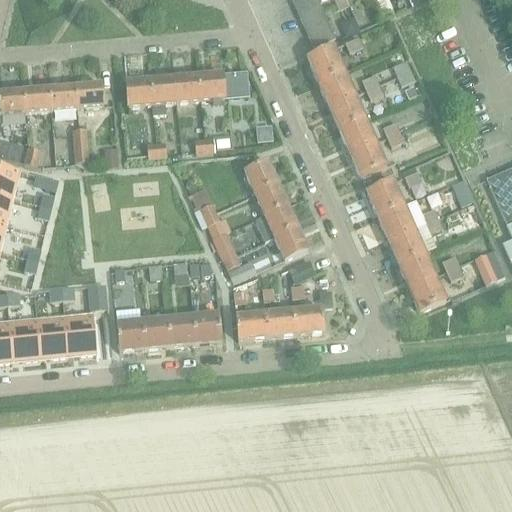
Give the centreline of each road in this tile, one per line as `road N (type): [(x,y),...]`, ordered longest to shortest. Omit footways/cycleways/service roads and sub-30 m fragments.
road 1 (residential): [(0,386),(390,351),(250,36)]
road 2 (residential): [(0,56),(250,36)]
